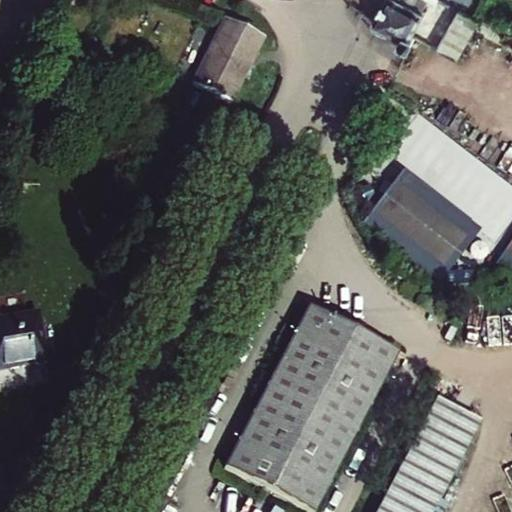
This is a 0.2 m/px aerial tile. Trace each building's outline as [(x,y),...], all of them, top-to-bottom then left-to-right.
[(397,50),(408,56),(414,44),(410,41),(421,21),(408,13),(414,0),(388,0),(374,26),(373,30),(376,36),(398,47),(397,50)] [(429,58),(447,68),(468,28),(450,19),(429,58)] [(254,45),(218,28),(187,93),(223,109),(254,45)] [(358,227),(441,281),(478,224),(396,170),(358,227)] [(511,232),(492,270),(511,280),(511,232)] [(280,315),(273,331),(310,332),(310,329),(280,315)] [(298,511),(372,358),(310,329),(310,332),(273,331),(205,477),(276,511),(298,511)] [(0,341),(0,392),(31,387),(22,337),(0,341)] [(427,395),(375,511),(439,511),(481,418),(427,395)] [(0,503),(6,507),(15,490),(0,482),(0,503)]
